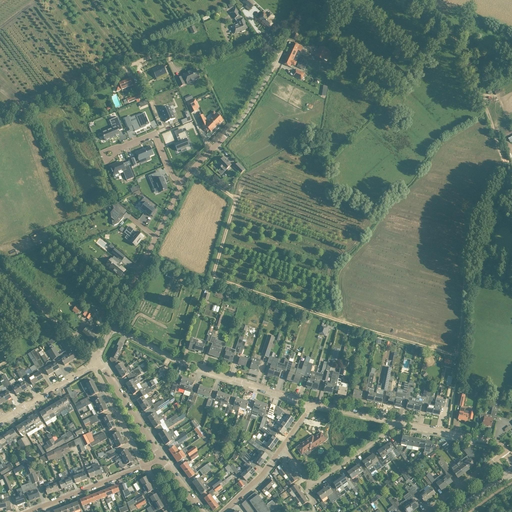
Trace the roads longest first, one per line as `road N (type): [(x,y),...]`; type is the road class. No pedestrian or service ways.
road 1 (track): [(406,0),(460,45),(506,164),(473,226),(458,356),(219,281),(213,273),(235,199),(192,167)]
road 2 (unclassified): [(0,121),(154,55),(208,58),(262,37),(275,60)]
road 3 (residential): [(309,404),(183,362),(112,327)]
road 4 (residential): [(112,327),(180,185)]
road 5 (residential): [(283,444),(314,482),(395,422)]
road 6 (unclassified): [(95,359),(0,271)]
road 7 (residential): [(28,511),(146,466)]
